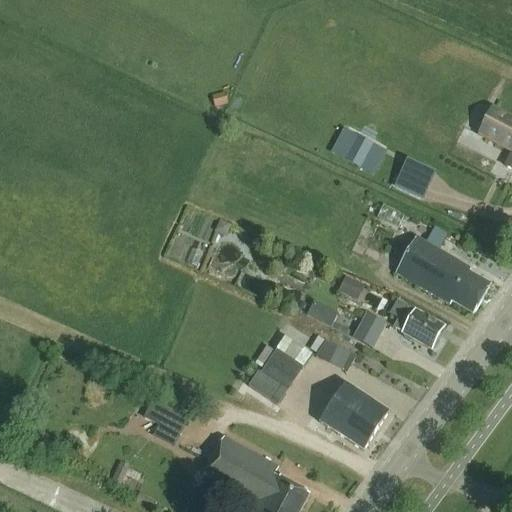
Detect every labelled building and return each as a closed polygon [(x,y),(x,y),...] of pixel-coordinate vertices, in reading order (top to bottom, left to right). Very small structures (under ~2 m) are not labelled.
[(225,94),(211,98),(214,109),(228,105),(225,94)] [(511,120),(495,112),(482,135),(511,150),(511,156),(506,169),(511,171),(511,120)] [(373,149),(354,139),(342,161),(361,171),(373,149)] [(434,231),(426,245),(437,252),(445,238),(434,231)] [(473,316),(491,287),(469,274),(471,271),(437,252),(426,245),(416,239),(396,276),(450,307),(452,304),(473,316)] [(360,302),(366,290),(347,280),(341,292),(360,302)] [(310,300),(304,318),(329,327),(335,309),(310,300)] [(431,352),(444,329),(415,313),(398,304),(391,316),(399,320),(393,330),(402,335),(402,336),(431,352)] [(366,315),(352,339),(372,350),(385,326),(366,315)] [(278,408),(311,357),(285,340),(261,375),(258,374),(249,388),(278,408)] [(324,342),(315,359),(347,375),(355,358),(324,342)] [(363,453),(388,415),(345,386),(319,425),(363,453)] [(300,511),(309,498),(274,478),(278,470),(224,439),(199,483),(251,511),(300,511)]
